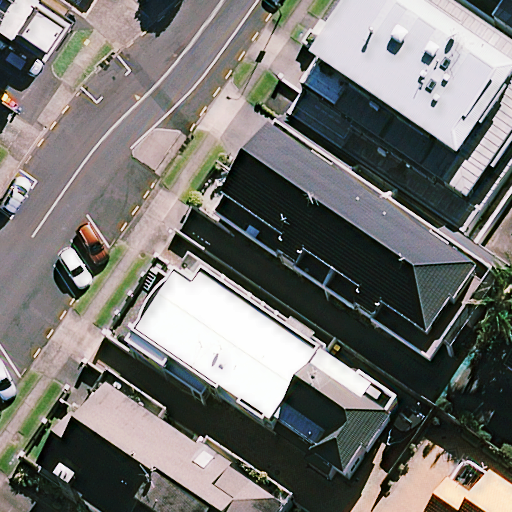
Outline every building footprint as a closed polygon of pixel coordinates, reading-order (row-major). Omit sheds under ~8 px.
[(0,0),(0,84),(4,87),(57,10),(42,0),(0,0)] [(511,37),(505,33),(456,0),(344,0),(288,83),(493,222),(511,193),(511,37)] [(511,0),(508,0),(494,21),(511,33),(511,0)] [(511,269),(315,135),(289,117),(218,221),(432,368),(447,347),(456,353),(511,271),(511,269)] [(351,483),(398,408),(188,273),(178,288),(153,273),(107,344),(205,407),(213,395),(351,483)] [(281,511),(113,396),(86,435),(74,427),(40,476),(92,511),(281,511)] [(479,504),(454,487),(437,511),(511,511),(511,490),(495,480),(479,504)]
